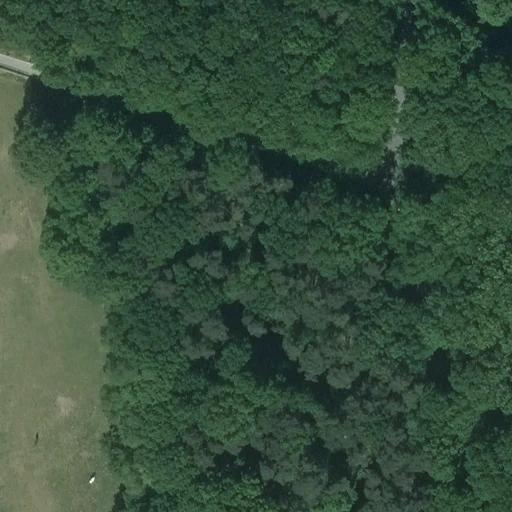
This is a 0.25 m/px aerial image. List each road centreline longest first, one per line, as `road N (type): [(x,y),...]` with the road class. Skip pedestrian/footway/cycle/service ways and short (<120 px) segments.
road 1 (residential): [(397,183),(0,61)]
road 2 (residential): [(397,183),(502,511)]
road 3 (residential): [(407,0),(397,183)]
